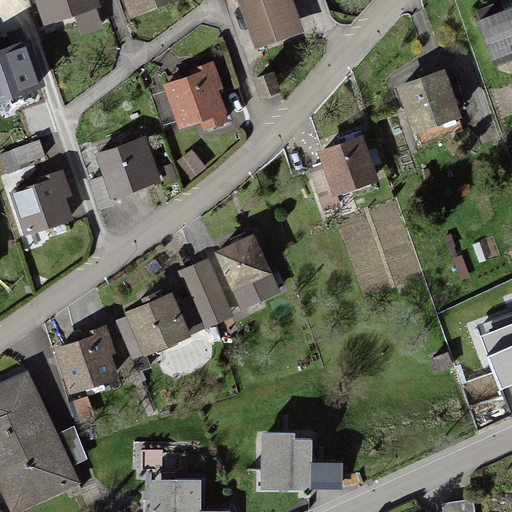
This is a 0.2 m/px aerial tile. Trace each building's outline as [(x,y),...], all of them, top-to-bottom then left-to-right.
[(98,0),(37,0),(43,18),(98,1),(98,0)] [(511,1),(478,14),(495,58),(511,51),(511,1)] [(26,33),(0,42),(0,92),(42,78),(26,33)] [(447,64),(401,77),(414,121),(461,107),(447,64)] [(214,65),(164,81),(179,127),(229,111),(214,65)] [(362,134),(323,149),(338,186),(377,171),(362,134)] [(147,135),(100,149),(111,189),(159,176),(147,135)] [(68,167),(9,186),(21,223),(80,205),(68,167)] [(257,229),(219,245),(233,278),(271,261),(257,229)] [(178,286),(129,305),(144,345),(193,326),(178,286)] [(511,385),(511,323),(482,335),(503,389),(511,385)] [(101,325),(56,341),(72,385),(117,368),(101,325)] [(35,374),(0,387),(0,486),(9,510),(77,483),(35,374)] [(294,434),(261,433),(261,489),(342,490),(343,463),(311,462),(312,440),(294,440),(294,434)] [(200,480),(149,480),(149,511),(229,511),(229,510),(200,510),(200,480)]
